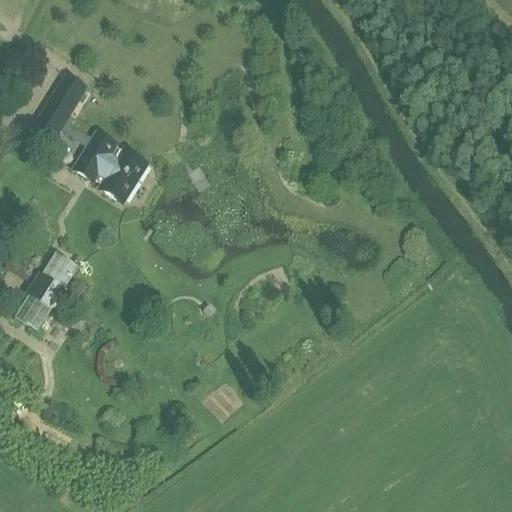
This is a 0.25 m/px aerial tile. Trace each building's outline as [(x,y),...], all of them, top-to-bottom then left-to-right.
[(37,97),(41,69),(22,66),(18,93),(37,97)] [(86,91),(65,77),(54,94),(75,108),(86,91)] [(75,108),(54,94),(43,111),(65,125),(75,108)] [(60,132),(65,125),(43,111),(33,127),(54,141),(56,138),(60,132)] [(54,141),(33,127),(25,140),(47,153),(54,141)] [(73,172),(90,183),(92,184),(93,183),(97,177),(101,180),(105,183),(102,188),(101,189),(99,192),(121,205),(136,180),(145,167),(141,164),(124,154),(123,155),(114,149),(115,148),(95,136),(73,172)] [(40,278),(63,292),(77,270),(54,255),(40,277),(40,278)] [(65,294),(63,292),(40,278),(40,277),(38,276),(25,297),(26,298),(50,313),(52,314),(65,294)] [(50,313),(26,298),(13,319),(36,334),(50,313)] [(71,322),(77,328),(83,321),(76,316),(71,322)]
